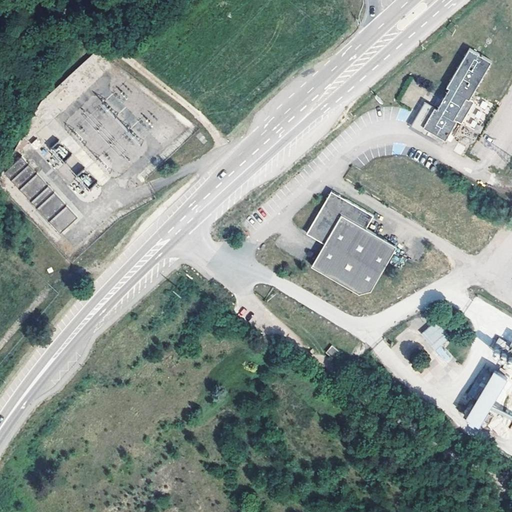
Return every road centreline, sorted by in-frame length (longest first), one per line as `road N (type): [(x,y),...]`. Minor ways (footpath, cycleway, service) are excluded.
road 1 (secondary): [(0,435),(105,310),(429,13)]
road 2 (secondary): [(378,27),(116,266),(0,408)]
road 3 (track): [(237,156),(93,32)]
road 4 (unclassified): [(233,511),(347,378)]
